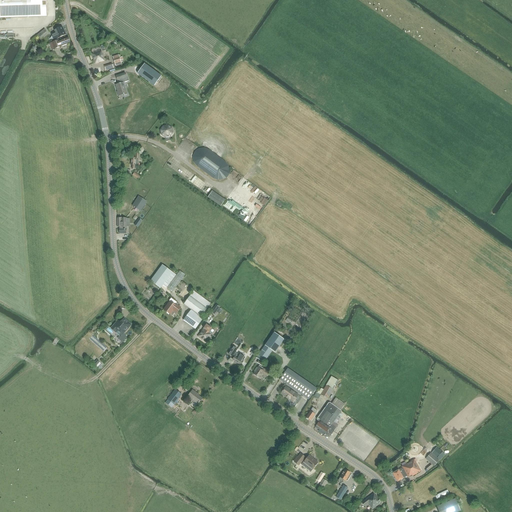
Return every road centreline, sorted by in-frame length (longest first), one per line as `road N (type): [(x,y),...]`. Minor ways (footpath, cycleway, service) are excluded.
road 1 (tertiary): [(392,511),(377,478),(134,301),(116,263),(101,106),(64,0)]
road 2 (track): [(19,354),(82,383),(152,318)]
